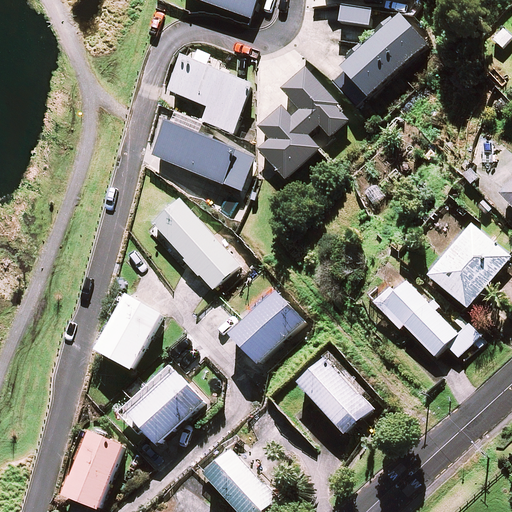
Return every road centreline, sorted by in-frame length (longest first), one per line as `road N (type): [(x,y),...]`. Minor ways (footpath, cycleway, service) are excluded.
road 1 (residential): [(33,511),(162,49),(189,32),(269,41),(287,29),(293,0)]
road 2 (residential): [(511,383),(369,511)]
